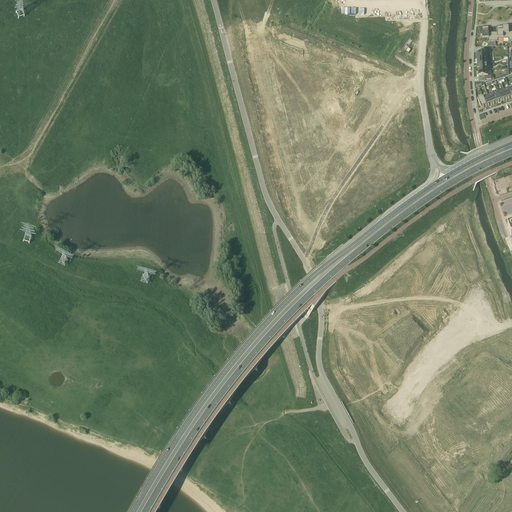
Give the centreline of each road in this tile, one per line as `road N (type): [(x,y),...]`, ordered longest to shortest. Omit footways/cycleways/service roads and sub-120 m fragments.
road 1 (primary): [(511,139),(443,174),(316,273),(211,390),(133,511)]
road 2 (primary): [(145,511),(224,391),(317,287),(420,203),(511,152)]
road 3 (unknown): [(427,511),(391,463),(377,423),(350,401),(328,304),(369,284),(435,219),(448,216),(463,226)]
road 4 (unclassified): [(278,220),(309,268),(321,311),(320,370),(357,440)]
road 5 (unclassified): [(278,220),(265,199),(211,0)]
road 6 (residential): [(511,111),(473,124),(470,0)]
road 7 (unknown): [(503,325),(451,348),(397,414)]
